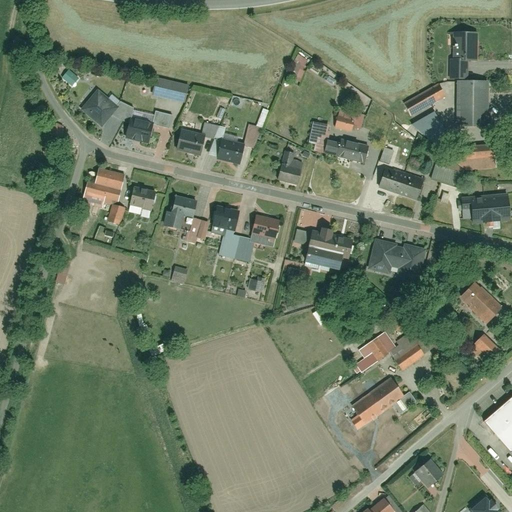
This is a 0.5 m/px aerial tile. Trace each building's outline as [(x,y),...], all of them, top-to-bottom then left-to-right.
[(472,33),(447,34),(448,61),(473,60),(472,33)] [(285,74),(295,77),(301,59),(292,56),(285,74)] [(445,65),(445,82),(466,82),(466,65),(445,65)] [(76,86),(82,78),(72,69),(65,77),(76,86)] [(153,80),(150,96),(182,103),(186,87),(153,80)] [(452,83),(451,127),(484,128),(485,84),(452,83)] [(404,104),(411,116),(445,97),(439,84),(404,104)] [(98,129),(108,116),(119,125),(129,112),(117,103),(114,107),(94,93),(78,114),(98,129)] [(169,116),(151,113),(150,124),(167,126),(169,116)] [(434,113),(416,123),(432,149),(449,138),(434,113)] [(334,115),(331,130),(349,134),(352,119),(334,115)] [(125,122),(121,142),(147,147),(151,126),(125,122)] [(309,124),(305,148),(321,151),(325,127),(309,124)] [(52,126),(46,130),(46,138),(53,140),(60,138),(60,130),(52,126)] [(244,149),(255,151),(259,131),(248,129),(244,149)] [(176,134),(171,151),(197,158),(201,141),(176,134)] [(324,140),(320,155),(362,164),(365,149),(324,140)] [(221,142),(216,161),(237,167),(242,148),(221,142)] [(380,149),(375,162),(386,166),(391,153),(380,149)] [(493,157),(467,157),(468,169),(493,168),(493,157)] [(279,163),(275,181),(297,186),(300,168),(279,163)] [(433,164),(428,181),(459,189),(463,171),(433,164)] [(94,170),(91,184),(86,182),(82,201),(112,207),(116,192),(118,193),(122,176),(94,170)] [(382,170),(376,189),(417,201),(422,183),(382,170)] [(129,191),(125,211),(148,215),(152,195),(129,191)] [(166,197),(161,215),(163,215),(160,229),(174,232),(177,218),(188,221),(193,203),(166,197)] [(456,220),(473,219),(474,223),(509,221),(508,197),(472,199),(472,200),(455,201),(456,220)] [(301,208),(300,212),(303,212),(300,224),(317,228),(321,212),(301,208)] [(104,225),(117,228),(121,213),(108,210),(104,225)] [(234,215),(213,213),(211,229),(232,232),(234,215)] [(251,221),(247,243),(272,248),(277,226),(251,221)] [(193,222),(187,243),(198,246),(204,225),(193,222)] [(332,273),(335,259),(344,261),(348,242),(308,233),(305,248),(301,247),(297,265),(332,273)] [(431,247),(375,237),(370,267),(426,277),(431,247)] [(219,239),(215,258),(247,265),(251,246),(219,239)] [(154,253),(157,254),(156,258),(161,261),(165,252),(156,248),(154,253)] [(69,283),(70,272),(61,271),(60,282),(69,283)] [(172,274),(170,283),(184,287),(186,278),(172,274)] [(247,280),(244,292),(259,295),(262,284),(247,280)] [(501,312),(473,289),(459,306),(488,328),(501,312)] [(387,353),(400,372),(431,352),(418,333),(387,353)] [(372,338),(361,346),(373,363),(384,356),(372,338)] [(477,339),(468,351),(487,365),(496,354),(477,339)] [(347,409),(360,426),(399,398),(386,380),(347,409)] [(390,407),(397,416),(413,405),(407,396),(390,407)] [(511,397),(479,423),(503,454),(505,452),(511,460),(511,397)] [(323,403),(329,412),(335,409),(329,399),(323,403)] [(424,461),(409,476),(424,490),(439,476),(424,461)] [(508,511),(494,495),(478,508),(481,511),(508,511)] [(390,511),(382,501),(367,511),(366,511),(390,511)]
